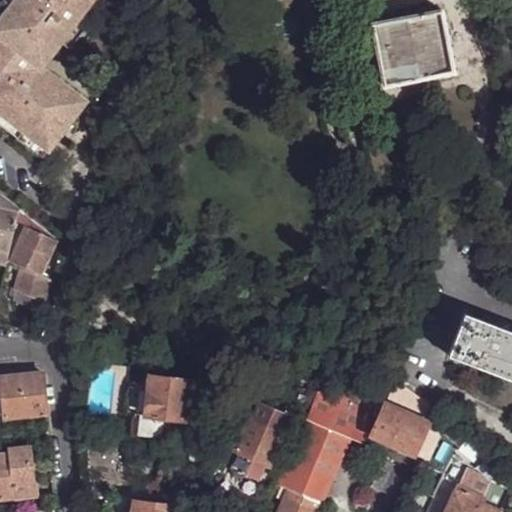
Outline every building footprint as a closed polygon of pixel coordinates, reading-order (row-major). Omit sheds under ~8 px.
[(12,0),(0,16),(0,32),(24,0),(12,0)] [(24,0),(0,32),(0,110),(55,152),(91,105),(75,93),(73,96),(62,88),(64,84),(128,0),(24,0)] [(382,88),(453,75),(440,11),(370,25),(382,88)] [(64,84),(62,88),(73,96),(75,93),(64,84)] [(0,110),(0,123),(48,160),(55,152),(0,110)] [(0,260),(8,262),(20,212),(1,208),(0,208),(0,260)] [(40,276),(57,239),(32,219),(11,263),(22,268),(17,291),(47,298),(52,279),(40,276)] [(511,379),(511,330),(465,313),(448,355),(511,379)] [(43,372),(1,377),(3,399),(5,417),(27,415),(46,413),(43,372)] [(186,419),(188,401),(190,382),(151,377),(146,416),(185,421),(186,419)] [(378,399),(378,400),(363,432),(369,435),(415,457),(427,430),(441,437),(448,421),(386,377),(377,395),(378,399)] [(378,400),(318,394),(278,484),(281,486),(276,496),(283,499),(276,511),(312,511),(325,486),(328,487),(352,439),(357,429),(363,432),(378,400)] [(198,403),(188,401),(186,419),(195,420),(198,403)] [(236,452),(239,454),(267,466),(272,469),(286,435),(282,433),(291,416),(262,402),(254,420),(251,419),(236,452)] [(27,415),(28,429),(47,425),(46,413),(27,415)] [(363,432),(357,429),(352,439),(364,445),(369,435),(363,432)] [(429,464),(441,437),(427,430),(415,457),(429,464)] [(12,486),(13,499),(44,495),(41,441),(28,443),(29,449),(32,483),(12,486)] [(9,451),(9,454),(12,486),(32,483),(29,449),(9,451)] [(0,499),(13,499),(12,486),(9,454),(0,454),(0,499)] [(267,466),(239,454),(232,469),(259,482),(267,466)] [(384,461),(372,487),(397,499),(409,473),(384,461)] [(444,474),(428,467),(417,491),(433,499),(444,474)] [(500,511),(511,489),(467,468),(447,511),(500,511)] [(134,511),(174,511),(175,508),(174,507),(136,502),(134,511)]
